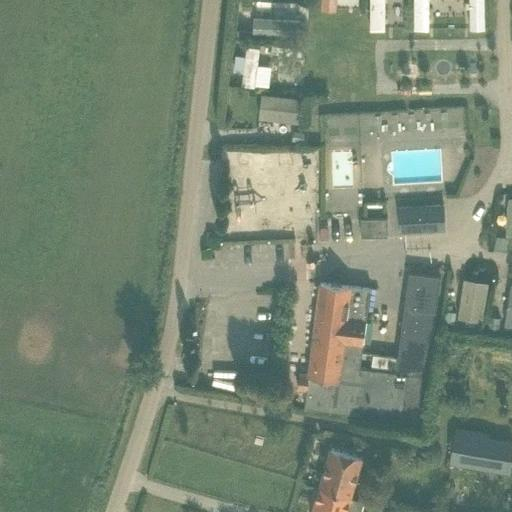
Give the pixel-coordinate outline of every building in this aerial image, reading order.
[(369,0),(369,28),(385,28),(385,0),(369,0)] [(413,0),(413,27),(430,27),(430,0),(413,0)] [(485,0),(469,0),(470,27),(487,26),(485,0)] [(246,42),(242,82),(269,85),(272,62),(260,61),(261,44),(246,42)] [(259,116),(298,122),(301,98),(262,92),(259,116)] [(443,203),(398,205),(399,233),(445,230),(443,203)] [(387,217),(361,217),(361,235),(387,235),(387,217)] [(396,370),(359,366),(369,287),(320,281),(308,373),(299,372),(297,386),(306,388),(304,405),(417,420),(423,376),(427,376),(440,275),(409,272),(396,370)] [(482,320),(488,281),(464,277),(457,316),(482,320)] [(511,322),(511,281),(503,321),(511,322)] [(465,437),(461,462),(505,470),(510,444),(465,437)] [(350,497),(362,455),(331,446),(319,487),(350,497)] [(360,511),(363,501),(350,497),(319,487),(311,511),(360,511)]
